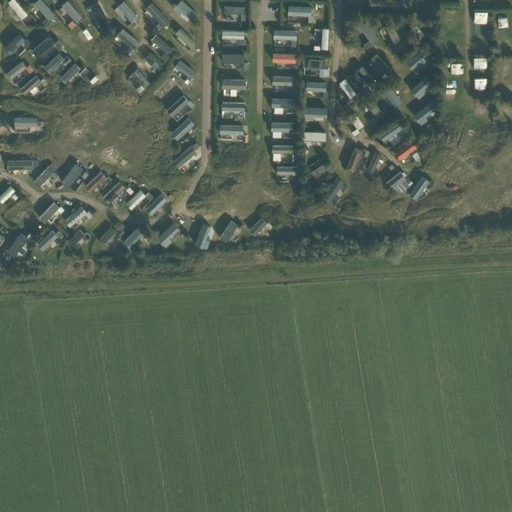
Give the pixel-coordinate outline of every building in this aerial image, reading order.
[(28,13),(16,0),(7,0),(21,18),(28,13)] [(54,14),(41,0),(35,0),(33,2),(49,19),(54,14)] [(82,18),(67,0),(64,0),(60,3),(76,23),(82,18)] [(109,22),(97,0),(94,0),(89,3),(92,7),(102,26),(109,22)] [(137,17),(123,0),(121,0),(117,4),(131,21),(137,17)] [(198,15),(181,0),(178,0),(172,8),(180,15),(183,12),(193,21),(198,15)] [(168,20),(151,1),(145,6),(162,25),(168,20)] [(244,5),(224,4),(223,11),(244,13),(244,5)] [(311,5),(288,4),(287,13),(310,14),(311,5)] [(30,12),(23,17),(26,21),(33,16),(30,12)] [(377,38),(365,20),(358,25),(370,43),(377,38)] [(399,39),(390,21),(383,25),(391,40),(385,44),(389,51),(395,47),(393,43),(399,39)] [(426,37),(414,24),(410,28),(418,37),(414,41),(417,44),(426,37)] [(195,42),(179,26),(174,31),(190,47),(195,42)] [(140,42),(121,27),(116,33),(135,49),(140,42)] [(297,29),(273,28),(273,37),(296,38),(297,29)] [(243,30),(221,29),(221,37),(243,38),(243,30)] [(24,38),(18,31),(3,46),(9,52),(24,38)] [(172,47),(155,32),(150,38),(167,52),(172,47)] [(53,40),(47,34),(31,49),(37,55),(53,40)] [(427,53),(422,47),(404,61),(413,71),(419,65),(416,62),(427,53)] [(64,57),(58,51),(43,66),(49,72),(64,57)] [(244,52),(221,51),(221,60),(244,61),(244,52)] [(295,52),(272,51),(272,60),(295,61),(295,52)] [(391,71),(375,52),(370,56),(386,75),(391,71)] [(159,63),(148,53),(144,58),(155,68),(159,63)] [(325,58),(303,57),(302,65),(325,67),(325,58)] [(26,66),(21,59),(4,73),(10,79),(24,67),(29,73),(33,69),(28,64),(26,66)] [(80,67),(74,61),(59,77),(65,82),(80,67)] [(192,71),(179,62),(175,67),(188,76),(192,71)] [(374,82),(360,65),(354,70),(367,87),(374,82)] [(149,82),(136,67),(130,72),(144,87),(149,82)] [(431,79),(425,73),(408,89),(417,98),(423,92),(420,89),(431,79)] [(40,79),(35,74),(19,88),(25,94),(40,79)] [(155,93),(160,99),(172,87),(176,91),(181,87),(171,77),(155,93)] [(245,78),(221,77),(221,87),(236,87),(245,87),(245,78)] [(355,92),(343,78),(337,82),(349,97),(355,92)] [(326,81),(306,80),(305,88),(325,90),(326,81)] [(400,100),(386,83),(376,91),(382,98),(385,95),(394,105),(400,100)] [(183,93),(181,95),(166,109),(172,115),(186,102),(191,107),(194,104),(183,93)] [(295,98),(271,97),(271,106),(274,106),(274,112),(282,112),(283,106),(294,106),(295,98)] [(382,112),(369,97),(363,102),(376,117),(382,112)] [(244,102),(221,100),(221,108),(244,109),(244,102)] [(434,107),(429,100),(412,114),(419,124),(426,119),(423,115),(434,107)] [(327,107),(304,106),(304,118),(313,119),(313,115),(326,115),(327,107)] [(362,124),(353,111),(347,115),(356,128),(362,124)] [(194,122),(188,116),(170,133),(177,139),(194,122)] [(3,119),(0,124),(3,126),(0,131),(0,135),(1,136),(9,122),(3,119)] [(293,121),(270,121),(270,137),(281,137),(281,130),(293,130),(293,121)] [(400,127),(396,121),(378,133),(382,139),(400,127)] [(243,124),(219,124),(219,132),(243,133),(243,124)] [(325,131),(303,130),(303,138),(325,139),(325,131)] [(391,143),(396,139),(391,133),(386,138),(391,143)] [(419,144),(413,137),(393,152),(398,159),(419,144)] [(196,151),(190,144),(172,161),(177,167),(196,151)] [(361,150),(353,147),(344,169),(353,172),(360,153),(367,156),(369,151),(361,148),(361,150)] [(380,154),(374,152),(366,169),(372,172),(380,154)] [(39,165),(39,160),(6,160),(6,168),(32,168),(32,165),(39,165)] [(84,169),(78,162),(63,178),(73,188),(78,183),(74,179),(84,169)] [(326,168),(322,162),(304,174),(308,180),(326,168)] [(58,174),(48,165),(33,180),(39,186),(50,174),(54,178),(58,174)] [(298,165),(276,165),(277,174),(299,174),(298,165)] [(106,176),(100,170),(84,185),(90,191),(106,176)] [(403,177),(399,173),(388,183),(392,188),(399,182),(404,188),(411,181),(406,175),(403,177)] [(428,180),(421,175),(407,194),(415,199),(428,180)] [(343,181),(336,177),(322,197),(329,201),(343,181)] [(125,187),(118,180),(101,196),(108,203),(125,187)] [(15,190),(10,185),(0,194),(0,200),(2,203),(15,190)] [(145,195),(139,189),(125,202),(131,208),(145,195)] [(166,198),(161,192),(145,207),(151,213),(166,198)] [(22,218),(19,215),(30,206),(24,199),(7,214),(16,224),(22,218)] [(168,199),(154,210),(157,214),(171,203),(168,199)] [(59,207),(53,201),(38,215),(44,221),(59,207)] [(86,212),(80,204),(63,219),(69,226),(86,212)] [(31,207),(20,214),(23,218),(34,211),(31,207)] [(266,222),(260,217),(249,229),(254,235),(266,222)] [(237,224),(230,219),(219,237),(225,241),(237,224)] [(178,228),(173,221),(156,236),(165,246),(171,241),(167,237),(178,228)] [(210,226),(201,223),(194,243),(206,247),(209,239),(205,238),(210,226)] [(116,231),(111,226),(98,240),(103,245),(116,231)] [(143,231),(138,226),(127,238),(132,243),(143,231)] [(84,233),(78,228),(67,240),(73,245),(84,233)] [(57,235),(51,229),(36,243),(42,249),(57,235)] [(27,238),(20,233),(9,248),(15,253),(27,238)] [(27,247),(34,236),(30,233),(23,244),(27,247)]
